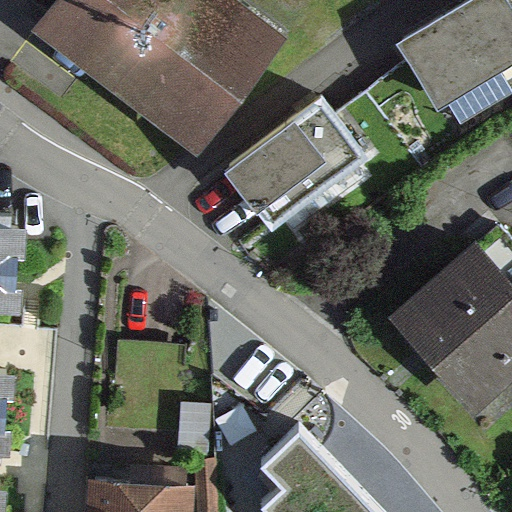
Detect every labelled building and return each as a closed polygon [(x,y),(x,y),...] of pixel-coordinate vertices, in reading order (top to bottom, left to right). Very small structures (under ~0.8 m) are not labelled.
[(288,40),(235,0),(55,0),(31,32),(198,158),(288,40)] [(471,0),(397,44),(438,113),(450,106),(460,123),(511,92),(511,91),(501,73),(511,65),(511,8),(507,0),(471,0)] [(225,173),(272,235),(370,159),(322,98),(225,173)] [(0,461),(12,462),(27,233),(0,229),(0,461)] [(511,279),(477,240),(389,318),(476,416),(511,384),(511,279)] [(374,511),(300,431),(259,469),(279,491),(260,509),(262,511),(374,511)] [(0,491),(8,492),(12,462),(0,461),(0,491)] [(82,511),(191,511),(195,484),(88,471),(82,511)] [(0,511),(6,511),(8,492),(0,491),(0,511)]
